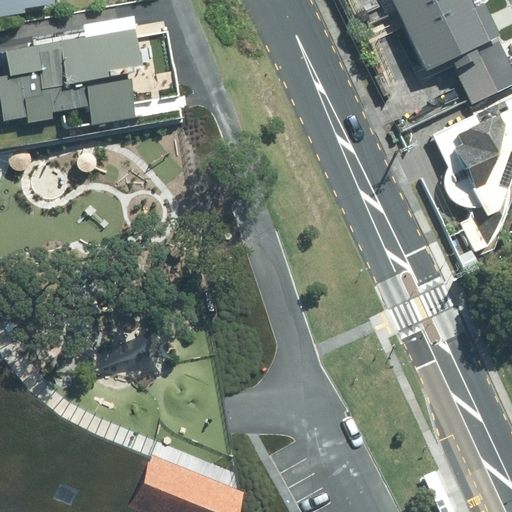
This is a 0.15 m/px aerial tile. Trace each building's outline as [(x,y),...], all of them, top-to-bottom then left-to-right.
[(0,0),(0,15),(26,11),(25,7),(56,1),(56,0),(0,0)] [(451,57),(473,102),(511,83),(511,61),(483,2),(476,5),(473,0),(395,0),(428,68),(451,57)] [(137,26),(6,49),(10,74),(0,75),(0,97),(4,117),(27,113),(28,122),(55,117),(53,108),(88,102),(92,124),(139,115),(130,67),(144,64),(137,26)] [(489,244),(488,242),(491,243),(497,228),(501,226),(499,222),(511,187),(511,95),(433,132),(452,174),(444,178),(456,203),(464,199),(472,216),(461,221),(475,250),(489,244)] [(119,511),(115,510),(140,446),(51,411),(28,391),(6,369),(0,360),(0,511),(119,511)] [(229,511),(241,484),(140,446),(115,510),(119,511),(229,511)] [(455,511),(435,471),(423,476),(440,511),(455,511)]
